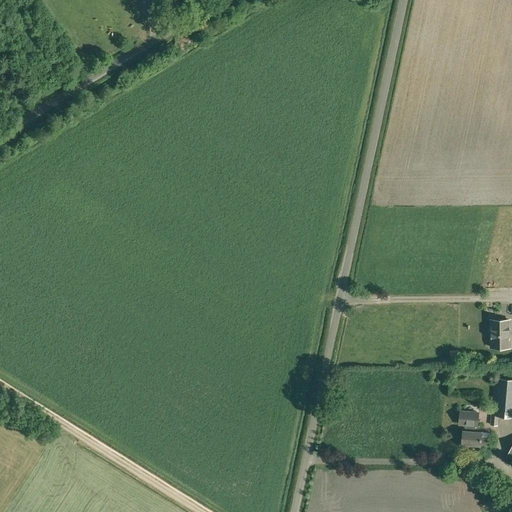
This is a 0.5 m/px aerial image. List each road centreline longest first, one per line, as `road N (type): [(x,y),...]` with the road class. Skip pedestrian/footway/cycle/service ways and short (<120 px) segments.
road 1 (unclassified): [(295,511),(404,0)]
road 2 (unclassified): [(0,138),(225,0)]
road 3 (track): [(199,511),(0,387)]
